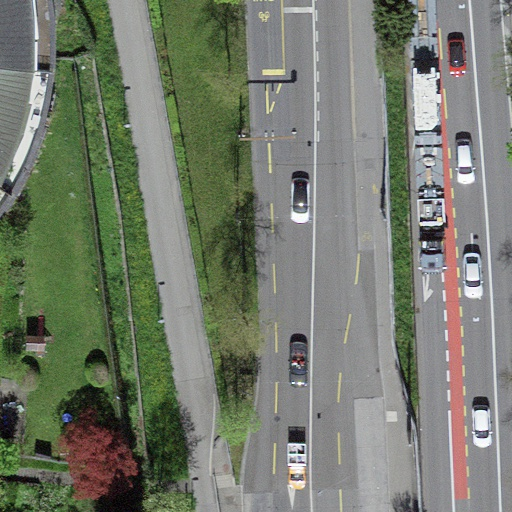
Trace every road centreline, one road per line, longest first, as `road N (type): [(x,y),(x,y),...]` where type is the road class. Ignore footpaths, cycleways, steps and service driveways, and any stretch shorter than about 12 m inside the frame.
road 1 (primary): [(491,511),(459,0)]
road 2 (tertiary): [(299,0),(321,511)]
